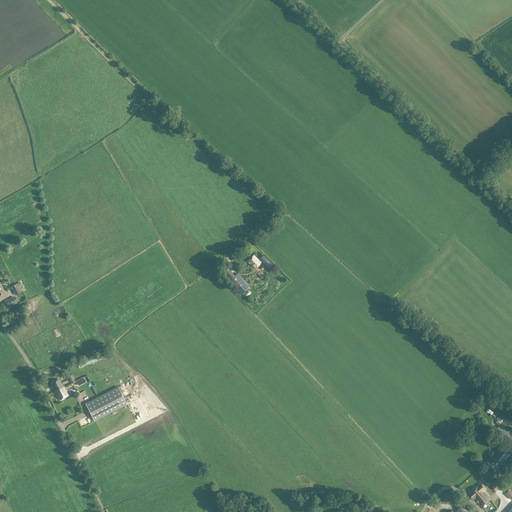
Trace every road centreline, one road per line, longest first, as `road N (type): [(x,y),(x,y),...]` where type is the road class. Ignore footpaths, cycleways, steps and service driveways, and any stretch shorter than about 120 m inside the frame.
road 1 (track): [(428,503),(216,277),(215,263),(274,216),(271,203),(54,0)]
road 2 (unclassified): [(511,208),(294,0)]
road 3 (unclassified): [(104,511),(0,318)]
